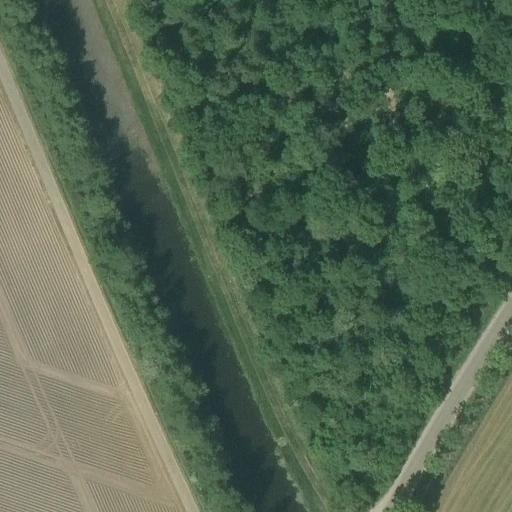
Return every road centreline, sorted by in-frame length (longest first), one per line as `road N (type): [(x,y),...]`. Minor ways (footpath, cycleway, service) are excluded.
road 1 (track): [(191,511),(0,56)]
road 2 (unclassified): [(391,511),(511,311)]
